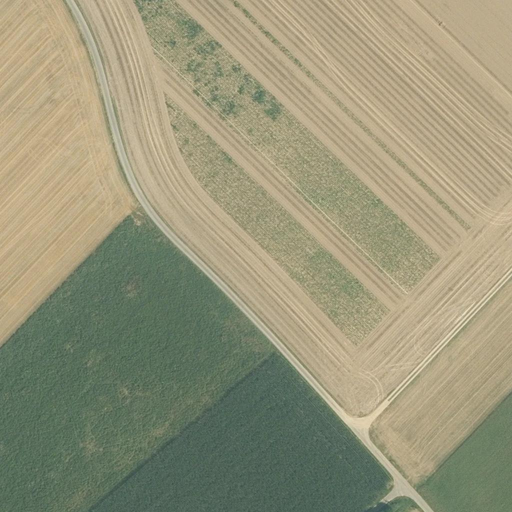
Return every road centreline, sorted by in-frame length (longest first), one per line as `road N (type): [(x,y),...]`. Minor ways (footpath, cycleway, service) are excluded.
road 1 (unclassified): [(427,511),(147,208),(130,176),(93,45),(68,0)]
road 2 (track): [(357,433),(511,271)]
